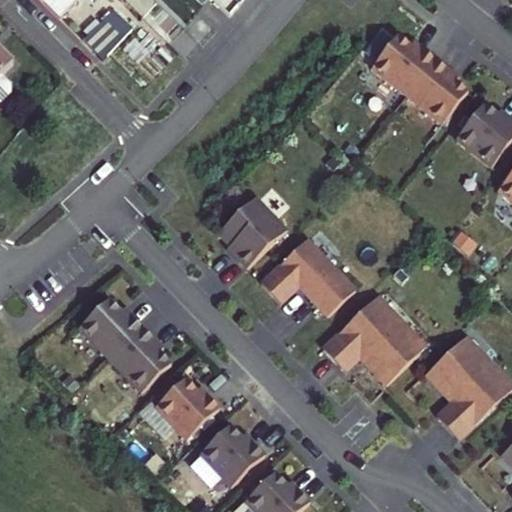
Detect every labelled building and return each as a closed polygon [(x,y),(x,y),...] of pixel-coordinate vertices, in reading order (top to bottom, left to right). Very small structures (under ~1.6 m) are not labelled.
[(38,0),(58,20),(78,0),(38,0)] [(102,63),(132,31),(112,12),(82,44),(102,63)] [(407,99),(436,62),(424,52),(420,56),(410,48),(397,38),(372,70),(407,99)] [(410,48),(420,56),(424,52),(414,44),(410,48)] [(0,78),(1,78),(13,66),(0,52),(0,78)] [(436,62),(407,99),(442,127),(468,94),(455,84),(445,76),(449,72),(436,62)] [(449,72),(445,76),(455,84),(459,80),(449,72)] [(1,78),(0,78),(0,103),(9,94),(9,87),(1,78)] [(484,106),(456,141),(491,169),(511,143),(511,122),(510,120),(507,124),(497,117),(484,106)] [(500,113),(497,117),(507,124),(510,120),(500,113)] [(511,175),(498,193),(511,204),(511,175)] [(236,260),(246,271),(287,233),(256,200),(218,235),(239,257),(236,260)] [(307,241),(260,286),(280,306),(299,289),(328,319),(356,292),(307,241)] [(378,298),(323,351),(345,374),(360,361),(386,388),(421,355),(398,330),(404,325),(378,298)] [(110,363),(144,330),(133,319),(129,322),(121,314),(109,301),(79,330),(110,363)] [(121,314),(129,322),(133,319),(125,310),(121,314)] [(404,325),(398,330),(421,355),(427,349),(404,325)] [(144,330),(110,363),(141,396),(171,367),(160,354),(151,346),(155,342),(144,330)] [(466,339),(460,345),(483,369),(489,364),(466,339)] [(155,342),(151,346),(160,354),(163,351),(155,342)] [(451,405),(437,419),(459,443),(511,391),(511,387),(489,364),(483,369),(460,345),(425,378),(451,405)] [(155,410),(186,443),(220,410),(209,399),(205,402),(196,393),(185,381),(155,410)] [(196,393),(205,402),(209,399),(200,390),(196,393)] [(231,490),(265,457),(254,446),(250,449),(241,440),(230,428),(200,457),(231,490)] [(241,440),(250,449),(254,446),(245,436),(241,440)] [(511,468),(511,447),(501,458),(511,468)] [(252,511),(302,511),(310,504),(299,493),(295,496),(287,488),(275,476),(245,504),(252,511)] [(291,484),(287,488),(295,496),(299,493),(291,484)]
